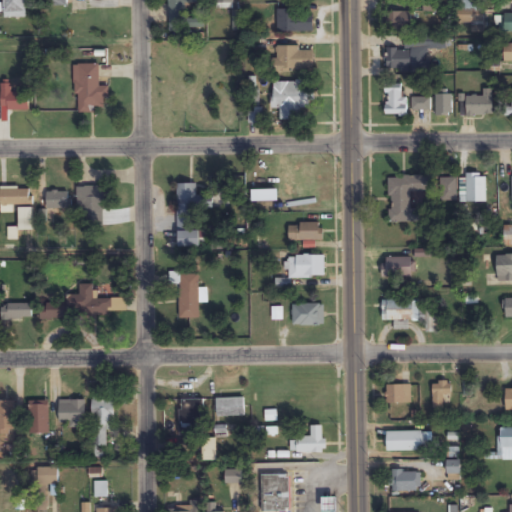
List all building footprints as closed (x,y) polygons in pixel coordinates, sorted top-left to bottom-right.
[(2,0),(3,18),(26,18),(25,0),(2,0)] [(168,0),(169,26),(185,26),(185,2),(202,2),(202,0),(168,0)] [(213,0),(214,8),(233,8),(233,0),(213,0)] [(314,32),(314,10),(277,10),(277,32),(314,32)] [(412,13),(386,13),(386,29),(412,29),(412,13)] [(511,13),(501,14),(501,32),(511,31),(511,13)] [(428,50),(440,51),(441,36),(404,36),(404,50),(388,49),(387,70),(428,71),(428,50)] [(275,48),(275,70),(314,70),(314,48),(275,48)] [(99,65),(76,64),(75,113),(99,114),(99,65)] [(1,111),(32,111),(32,94),(12,94),(12,82),(1,82),(1,111)] [(272,82),(273,109),(280,109),(280,120),(300,120),(300,108),(312,108),(311,82),(272,82)] [(404,84),(385,84),(385,116),(404,116),(404,84)] [(492,89),(482,89),(482,96),(466,96),(466,116),(492,116),(492,89)] [(452,94),(436,95),(436,116),(452,116),(452,94)] [(412,111),(430,111),(430,98),(412,98),(412,111)] [(487,203),(487,173),(466,173),(466,203),(487,203)] [(388,177),(389,223),(420,223),(420,210),(410,211),(410,194),(432,193),(431,177),(388,177)] [(440,202),(457,202),(457,177),(440,177),(440,202)] [(198,184),(178,184),(177,248),(198,248),(198,184)] [(103,187),(78,187),(78,227),(103,227),(103,187)] [(0,206),(32,207),(32,188),(0,188),(0,206)] [(71,209),(71,192),(47,192),(47,209),(71,209)] [(32,209),(20,209),(20,227),(32,227),(32,209)] [(323,224),(289,224),(289,241),(323,241),(323,224)] [(511,255),(497,255),(497,282),(511,281),(511,255)] [(325,277),(325,256),(287,256),(287,277),(325,277)] [(385,257),(385,277),(413,277),(413,257),(385,257)] [(179,320),(199,320),(199,274),(179,274),(179,320)] [(115,318),(115,300),(94,300),(94,285),(80,285),(80,296),(67,295),(67,317),(115,318)] [(382,321),(420,321),(420,300),(382,300),(382,321)] [(32,304),(1,304),(1,320),(32,320),(32,304)] [(42,305),(42,318),(61,318),(61,305),(42,305)] [(324,305),(293,305),(293,325),(324,325),(324,305)] [(434,331),(433,313),(426,313),(426,332),(434,331)] [(432,409),(443,409),(443,396),(452,396),(452,382),(432,382),(432,409)] [(408,403),(408,385),(386,385),(386,403),(408,403)] [(216,416),(244,416),(244,397),(216,397),(216,416)] [(14,401),(0,400),(0,435),(14,436),(14,401)] [(86,400),(59,400),(59,424),(69,424),(69,427),(86,427),(86,400)] [(114,430),(115,400),(93,400),(92,457),(102,457),(102,448),(107,448),(107,430),(114,430)] [(202,400),(180,400),(180,437),(202,437),(202,400)] [(49,401),(29,401),(29,434),(49,434),(49,401)] [(323,425),(310,425),(310,436),(296,436),(296,452),(323,452),(323,425)] [(500,461),(511,460),(511,427),(500,428),(500,461)] [(387,432),(387,451),(426,451),(426,432),(387,432)] [(212,440),(204,440),(204,455),(212,455),(212,440)] [(460,462),(448,462),(448,480),(460,480),(460,462)] [(59,468),(39,468),(39,495),(59,495),(59,468)] [(226,471),(226,484),(242,484),(242,471),(226,471)] [(421,471),(391,471),(391,491),(421,491),(421,471)] [(289,511),(289,475),(262,475),(262,511),(289,511)] [(337,511),(337,498),(322,498),(322,511),(337,511)] [(168,509),(168,511),(191,511),(192,511),(202,511),(202,502),(189,502),(189,509),(168,509)]
